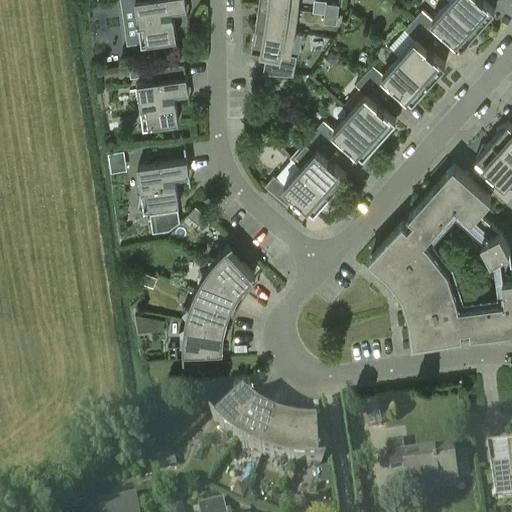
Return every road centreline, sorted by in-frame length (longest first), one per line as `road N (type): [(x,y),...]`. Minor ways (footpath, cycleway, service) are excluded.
road 1 (residential): [(511,356),(305,375),(282,355),(279,328),(320,262)]
road 2 (residential): [(216,0),(221,158),(258,213),(320,262)]
road 3 (residential): [(320,262),(511,54)]
